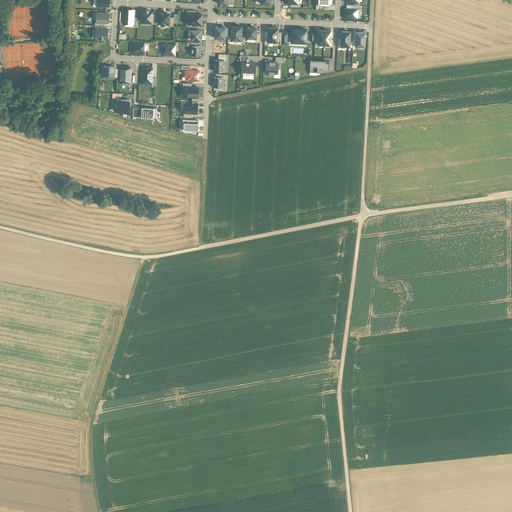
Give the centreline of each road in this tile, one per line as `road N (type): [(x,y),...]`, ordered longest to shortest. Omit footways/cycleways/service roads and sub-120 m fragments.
road 1 (track): [(361,215),(154,257),(0,227)]
road 2 (track): [(350,511),(339,393),(361,215)]
road 3 (track): [(98,511),(89,428),(143,257)]
road 4 (track): [(370,33),(361,215)]
road 5 (track): [(369,68),(205,100)]
road 6 (track): [(511,195),(361,215)]
